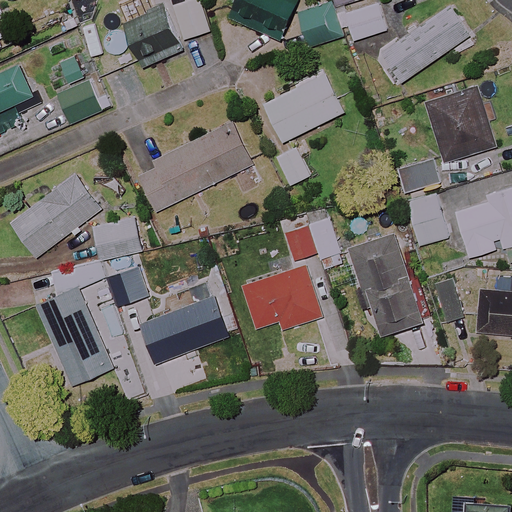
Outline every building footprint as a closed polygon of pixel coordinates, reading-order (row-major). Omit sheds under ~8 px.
[(188,0),(173,5),(171,0),(119,0),(139,66),(182,53),(179,41),(211,31),(200,0),(188,0)] [(298,0),(235,0),(228,16),(280,40),(298,0)] [(343,37),(333,3),(299,13),(308,46),(343,37)] [(378,3),(339,15),(343,29),(349,27),(353,41),(387,30),(378,3)] [(470,35),(448,4),(398,39),(374,56),(396,87),(470,35)] [(0,111),(34,95),(18,62),(0,70),(0,111)] [(345,111),(326,73),(265,103),(284,142),(345,111)] [(102,110),(89,82),(58,96),(71,124),(102,110)] [(495,146),(477,87),(428,102),(446,161),(495,146)] [(253,164),(233,122),(154,160),(158,168),(140,177),(156,211),(253,164)] [(311,175),(297,147),(276,157),(290,186),(311,175)] [(110,168),(101,150),(85,158),(94,176),(110,168)] [(439,182),(433,159),(398,170),(404,193),(439,182)] [(102,209),(77,176),(12,223),(37,257),(102,209)] [(511,261),(511,187),(452,208),(469,257),(497,248),(494,239),(502,236),(511,262),(511,261)] [(447,237),(435,194),(408,201),(420,245),(447,237)] [(307,226),(304,218),(282,224),(293,261),(320,253),(324,268),(345,262),(332,218),(307,226)] [(141,250),(135,219),(94,227),(101,259),(141,250)] [(427,319),(396,232),(352,248),(383,334),(427,319)] [(106,278),(99,259),(51,277),(59,297),(40,304),(70,385),(114,369),(84,286),(106,278)] [(323,316),(306,266),(245,286),(258,328),(281,320),(284,329),(323,316)] [(151,294),(141,267),(109,277),(119,305),(151,294)] [(464,316),(452,279),(433,285),(445,322),(464,316)] [(511,292),(482,291),(479,332),(511,334),(511,292)] [(222,317),(214,296),(141,323),(156,363),(239,332),(232,313),(222,317)]
